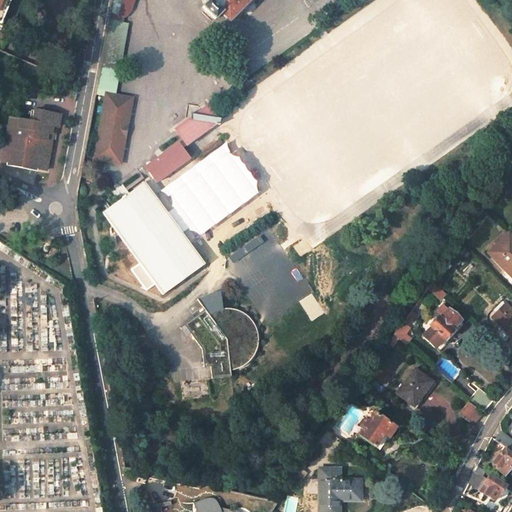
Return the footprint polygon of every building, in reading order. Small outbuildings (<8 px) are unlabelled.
[(0,0),(0,16),(5,5),(9,7),(11,0),(0,0)] [(117,17),(123,0),(111,0),(109,14),(117,17)] [(123,19),(129,0),(123,0),(117,17),(123,19)] [(228,23),(251,0),(204,0),(207,3),(201,9),(213,22),(220,15),(228,23)] [(0,24),(4,26),(11,8),(9,7),(5,5),(0,16),(0,24)] [(107,22),(98,72),(117,76),(126,25),(107,22)] [(131,102),(104,97),(92,163),(118,168),(121,152),(118,147),(123,121),(128,118),(131,102)] [(188,144),(215,123),(221,124),(223,115),(218,114),(211,104),(200,111),(194,110),(193,116),(177,129),(188,144)] [(14,159),(30,163),(31,163),(32,164),(34,166),(34,168),(44,170),(52,134),(50,133),(52,126),(58,127),(61,114),(36,109),(35,111),(31,110),(29,121),(10,117),(1,156),(3,156),(2,162),(6,163),(8,161),(9,160),(12,159),(14,159)] [(121,152),(128,118),(123,121),(118,147),(121,152)] [(158,185),(193,160),(181,144),(146,168),(158,185)] [(204,267),(149,190),(145,184),(102,213),(162,297),(204,267)] [(511,281),(511,280),(511,238),(509,235),(487,255),(511,281)] [(432,285),(427,292),(439,303),(445,297),(432,285)] [(204,314),(221,310),(217,291),(200,296),(204,314)] [(423,339),(435,350),(444,340),(445,341),(453,332),(451,331),(460,321),(448,311),(447,312),(442,307),(436,314),(440,317),(429,328),(431,330),(423,339)] [(413,312),(396,336),(408,346),(412,340),(407,335),(412,329),(410,327),(418,315),(413,312)] [(511,339),(511,312),(498,326),(511,339)] [(414,408),(434,384),(416,370),(397,394),(414,408)] [(371,397),(380,385),(368,376),(360,389),(371,397)] [(471,399),(484,410),(493,401),(479,389),(471,399)] [(357,393),(352,400),(356,403),(361,396),(357,393)] [(483,414),(471,403),(461,414),(474,425),(483,414)] [(367,422),(362,428),(366,431),(361,438),(377,450),(386,438),(390,441),(398,430),(377,415),(370,425),(367,422)] [(509,451),(511,446),(511,439),(503,432),(496,440),(506,448),(509,451)] [(504,475),(511,466),(511,453),(509,451),(506,448),(492,465),(504,475)] [(437,474),(451,484),(459,469),(445,457),(437,474)] [(342,470),(321,470),(319,511),(341,511),(342,501),(342,495),(363,495),(363,481),(342,481),(342,470)] [(303,471),(299,476),(304,480),(308,474),(303,471)] [(467,484),(493,501),(498,494),(500,495),(506,486),(489,475),(486,479),(473,471),(467,484)] [(299,476),(296,481),(301,485),(304,480),(299,476)] [(180,509),(182,511),(211,511),(211,508),(209,504),(208,502),(203,500),(198,501),(189,504),(180,509)]
